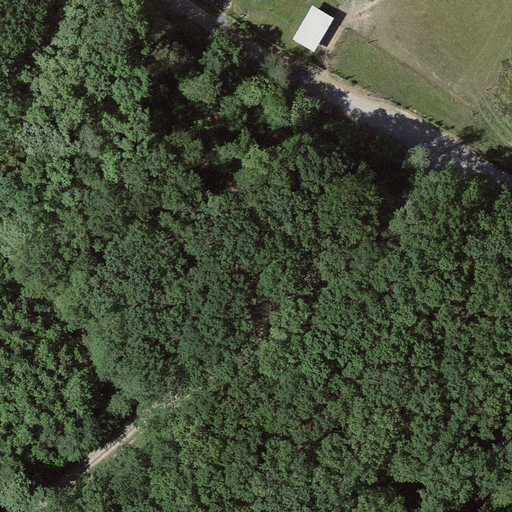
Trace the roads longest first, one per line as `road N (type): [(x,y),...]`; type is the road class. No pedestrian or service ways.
road 1 (track): [(27,511),(401,200),(460,168)]
road 2 (track): [(182,0),(265,58),(430,142),(460,168)]
